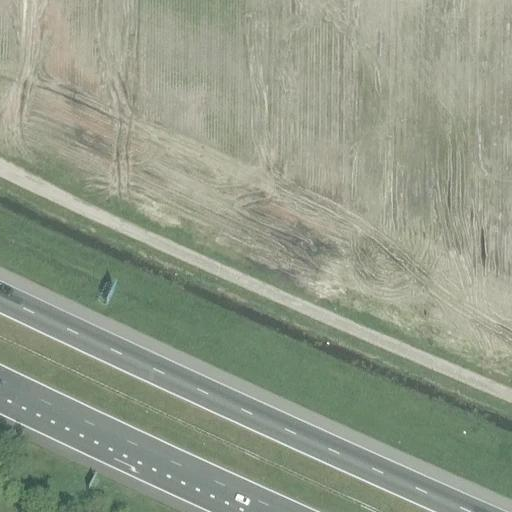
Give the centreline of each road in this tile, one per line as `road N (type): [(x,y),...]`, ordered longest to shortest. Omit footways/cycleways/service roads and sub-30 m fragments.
road 1 (unclassified): [(511,399),(0,172)]
road 2 (motorway): [(472,511),(0,293)]
road 3 (motorway): [(0,391),(275,511)]
